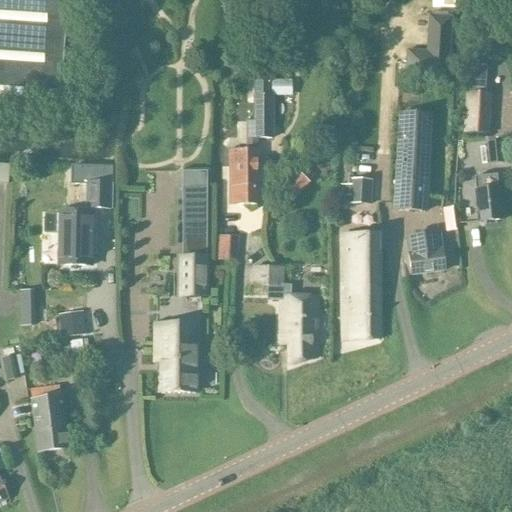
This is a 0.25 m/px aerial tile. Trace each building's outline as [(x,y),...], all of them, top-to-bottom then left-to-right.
[(0,0),(0,109),(60,114),(68,0),(0,0)] [(406,50),(405,77),(448,79),(452,17),(428,16),(426,52),(406,50)] [(235,151),(229,151),(229,168),(229,206),(257,205),(257,151),(257,140),(273,140),(273,96),(272,97),(272,59),(272,53),(253,53),(253,97),(252,122),(246,122),(245,151),(235,151)] [(464,107),(462,134),(490,136),(491,107),(492,96),(465,94),(464,107)] [(395,183),(393,210),(426,212),(431,118),(399,116),(395,183)] [(500,141),(488,142),(488,161),(500,160),(500,141)] [(0,184),(9,185),(10,164),(0,163),(0,184)] [(305,168),(293,179),(302,188),(313,177),(305,168)] [(497,176),(474,178),(479,223),(501,221),(497,176)] [(343,186),(342,197),(351,197),(351,204),(370,205),(371,181),(352,180),(352,186),(343,186)] [(206,202),(183,202),(183,222),(206,222),(206,202)] [(58,212),(56,267),(92,269),(94,213),(58,212)] [(439,235),(406,239),(411,276),(444,271),(439,235)] [(378,236),(341,236),(343,343),(379,340),(378,236)] [(183,256),(178,256),(178,262),(178,299),(207,299),(208,257),(206,257),(183,256)] [(281,288),(282,270),(254,269),(253,287),(281,288)] [(316,359),(317,299),(280,298),(279,333),(288,333),(288,344),(289,366),(289,367),(316,359)] [(83,318),(60,322),(62,339),(86,335),(83,318)] [(202,324),(152,324),(152,364),(157,364),(157,395),(198,395),(199,358),(202,358),(202,324)] [(71,344),(58,347),(59,355),(72,353),(74,362),(85,361),(84,357),(90,356),(88,341),(71,343),(71,344)] [(40,400),(31,402),(38,453),(68,449),(62,397),(60,397),(59,387),(39,390),(40,400)]
